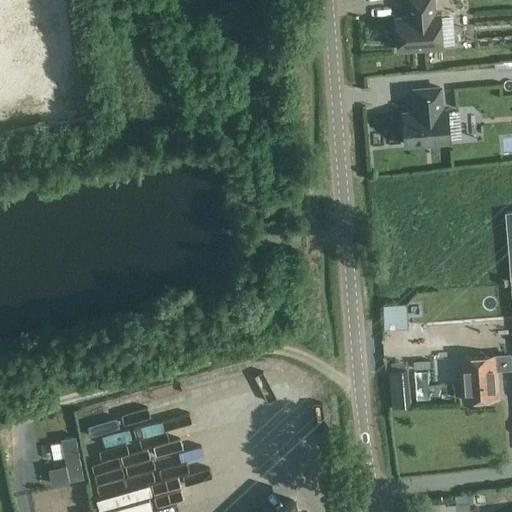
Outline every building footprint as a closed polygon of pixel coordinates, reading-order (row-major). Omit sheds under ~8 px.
[(442,47),(440,15),(434,15),(433,0),(407,0),(408,10),(410,10),(411,17),(395,18),(397,50),(442,47)] [(452,27),(453,56),(476,56),(475,26),(452,27)] [(372,38),(371,52),(392,53),(392,39),(372,38)] [(450,142),(447,110),(442,110),(440,88),(414,90),(415,105),(417,104),(418,112),(402,113),(405,145),(450,142)] [(461,142),(421,145),(421,156),(482,151),(479,117),(459,119),(461,142)] [(426,331),(425,312),(387,313),(388,333),(426,331)] [(498,398),(496,369),(507,369),(507,355),(495,356),(460,358),(463,401),(498,398)] [(393,406),(410,404),(406,369),(390,371),(393,406)] [(263,387),(274,434),(285,432),(274,384),(263,387)] [(308,403),(294,408),(305,441),(319,436),(308,403)] [(61,439),(67,465),(49,468),(52,484),(84,478),(76,436),(61,439)] [(166,511),(159,482),(109,494),(112,508),(108,509),(108,511),(166,511)] [(299,511),(296,495),(277,511),(299,511)]
